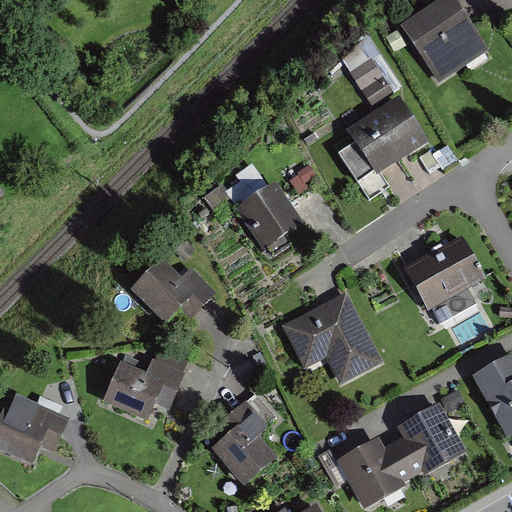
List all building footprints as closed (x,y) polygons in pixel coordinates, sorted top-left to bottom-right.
[(485,55),(445,0),(439,0),(399,29),(440,87),(485,55)] [(377,105),(397,89),(373,59),(352,75),(377,105)] [(394,99),(343,134),(374,179),(425,144),(394,99)] [(301,229),(269,189),(238,213),(270,253),(301,229)] [(464,239),(403,273),(425,313),(487,279),(464,239)] [(180,285),(158,265),(130,295),(163,326),(177,311),(190,323),(215,296),(190,273),(180,285)] [(350,294),(288,326),(309,368),(325,360),(338,386),(385,363),(350,294)] [(511,357),(472,383),(511,446),(511,445),(511,357)] [(146,376),(120,364),(102,406),(144,424),(152,406),(170,414),(187,375),(153,361),(146,376)] [(278,424),(252,397),(212,435),(221,444),(210,454),(246,493),(282,459),(263,438),(278,424)] [(69,423),(9,398),(0,418),(0,451),(33,465),(39,450),(55,457),(69,423)] [(382,442),(344,462),(368,509),(469,456),(441,404),(397,427),(405,442),(387,451),(382,442)]
